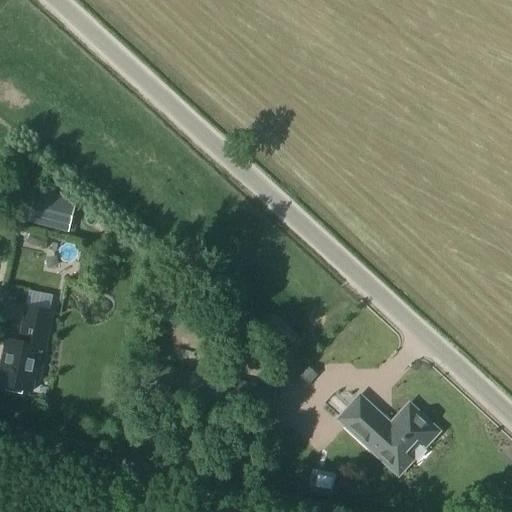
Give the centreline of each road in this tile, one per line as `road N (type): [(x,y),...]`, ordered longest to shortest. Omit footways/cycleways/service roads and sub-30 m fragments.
road 1 (unclassified): [(511,418),(46,0)]
road 2 (unclassified): [(295,511),(0,454)]
